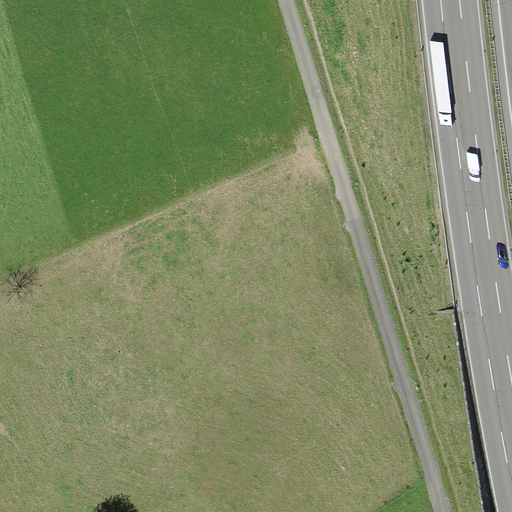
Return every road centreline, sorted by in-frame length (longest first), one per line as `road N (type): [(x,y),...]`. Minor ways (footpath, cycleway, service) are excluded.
road 1 (unclassified): [(289,0),(445,511)]
road 2 (motorway): [(452,0),(511,443)]
